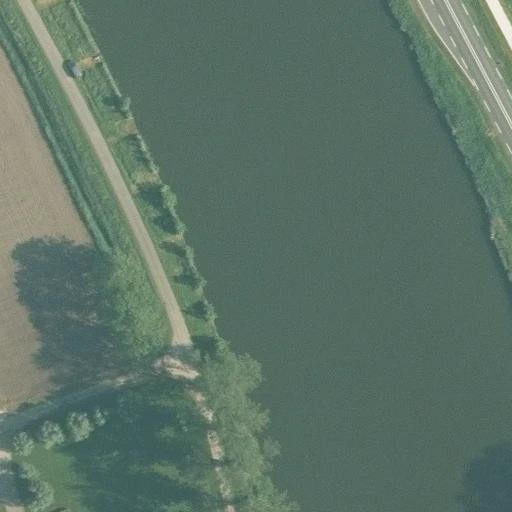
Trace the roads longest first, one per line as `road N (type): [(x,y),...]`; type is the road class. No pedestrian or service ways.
road 1 (unclassified): [(228,511),(156,273),(17,0)]
road 2 (unknown): [(182,348),(17,410),(0,427)]
road 3 (secondary): [(511,131),(442,0)]
